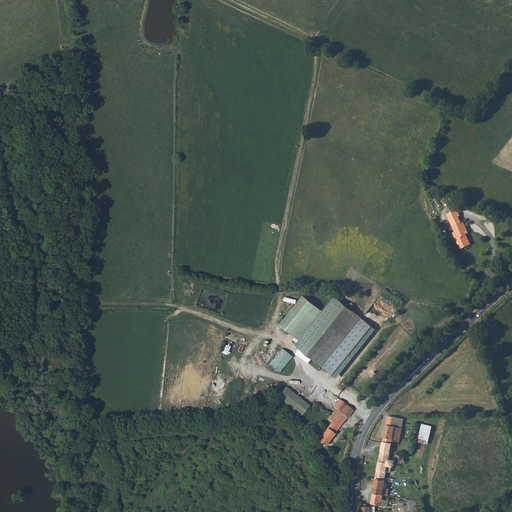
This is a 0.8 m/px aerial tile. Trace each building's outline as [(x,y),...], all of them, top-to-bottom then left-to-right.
[(452,213),(461,208),(463,207),(460,200),(448,206),(452,213)] [(455,218),(463,214),(461,208),(452,213),(455,218)] [(466,213),(463,214),(455,218),(456,222),(454,223),(464,242),(474,236),(469,226),(472,224),(466,213)] [(279,318),(299,333),(321,305),(302,289),(279,318)] [(337,291),(334,289),(321,305),(299,333),(294,338),(297,341),(337,291)] [(372,319),(337,291),(297,341),(332,368),(372,319)] [(280,362),(292,347),(282,339),(270,355),(280,362)] [(291,403),(299,394),(284,381),(276,391),(291,403)] [(339,406),(346,398),(339,393),(332,401),(335,403),(326,414),(329,417),(323,424),(320,422),(312,432),(322,441),(346,412),(339,406)] [(307,400),(299,394),(291,403),(299,410),(307,400)] [(353,404),(346,398),(339,406),(346,412),(353,404)] [(391,416),(385,442),(393,444),(394,439),(402,441),(407,420),(391,416)] [(425,426),(421,441),(431,443),(434,429),(425,426)] [(385,442),(375,479),(384,480),(385,478),(386,472),(390,473),(392,467),(394,468),(395,462),(389,460),(393,444),(385,442)] [(400,465),(408,463),(406,458),(404,459),(403,455),(398,456),(400,465)] [(375,479),(373,486),(384,489),(386,481),(392,483),(393,480),(385,478),(384,480),(375,479)] [(384,489),(373,486),(372,493),(382,496),(387,496),(387,490),(384,489)] [(382,496),(372,493),(370,503),(380,505),(382,496)]
